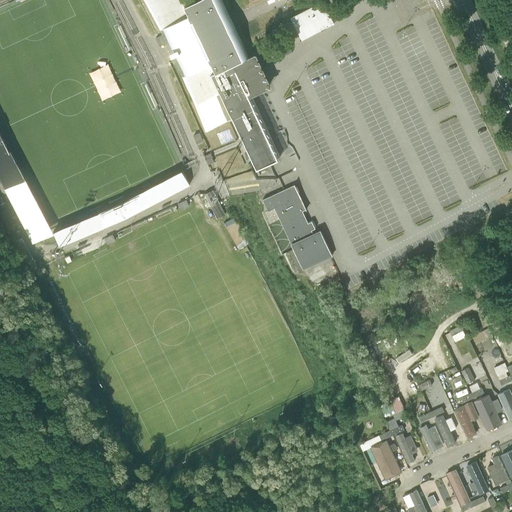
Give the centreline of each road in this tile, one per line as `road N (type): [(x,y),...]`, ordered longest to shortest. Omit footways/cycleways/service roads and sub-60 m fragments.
road 1 (track): [(511,298),(448,321),(427,350),(390,375)]
road 2 (secondary): [(511,110),(460,0)]
